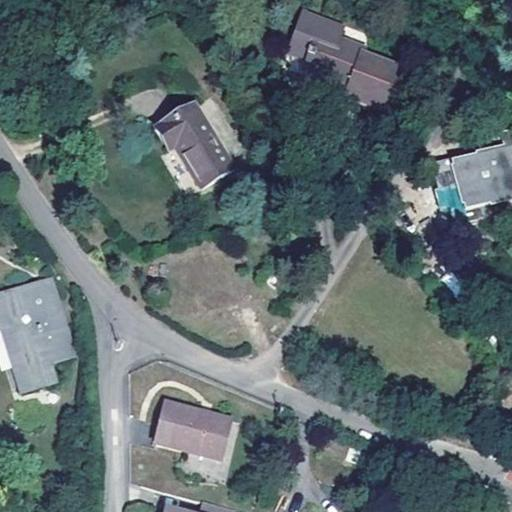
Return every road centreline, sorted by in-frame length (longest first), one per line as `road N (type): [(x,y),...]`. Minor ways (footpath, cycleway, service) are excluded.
road 1 (residential): [(122,325),(285,402),(511,484)]
road 2 (residential): [(0,145),(122,325)]
road 3 (unknown): [(256,388),(277,339),(372,218)]
road 4 (residential): [(122,325),(115,511)]
